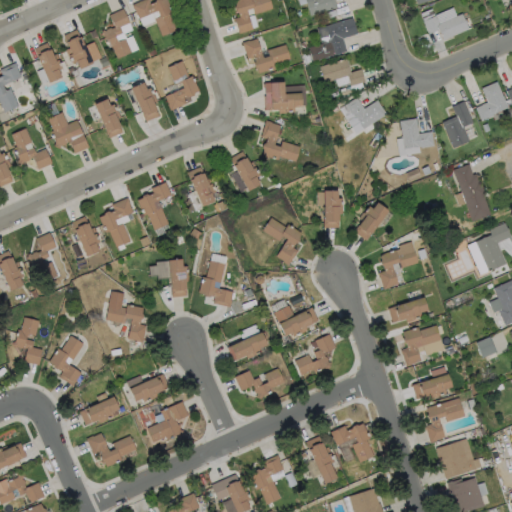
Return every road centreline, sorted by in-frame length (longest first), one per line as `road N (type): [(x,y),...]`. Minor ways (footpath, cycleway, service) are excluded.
road 1 (residential): [(87,507),(377,378)]
road 2 (residential): [(231,115),(0,221)]
road 3 (residential): [(416,511),(371,346),(340,274)]
road 4 (residential): [(33,400),(89,511)]
road 5 (residential): [(196,0),(231,115)]
